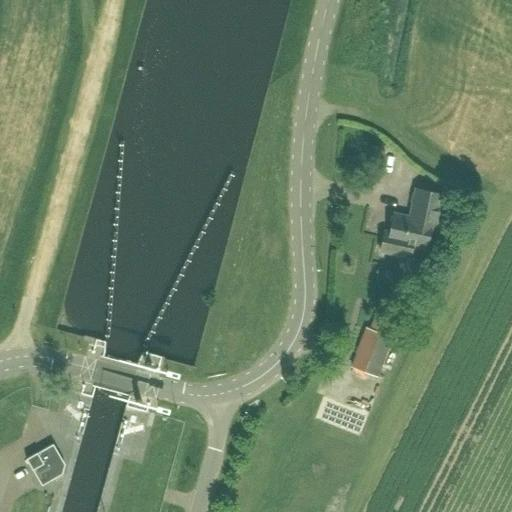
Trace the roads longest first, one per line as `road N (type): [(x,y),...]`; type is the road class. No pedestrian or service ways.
road 1 (tertiary): [(226,393),(258,378),(288,349),(303,313),(301,150),(329,0)]
road 2 (unclassified): [(195,511),(226,393)]
